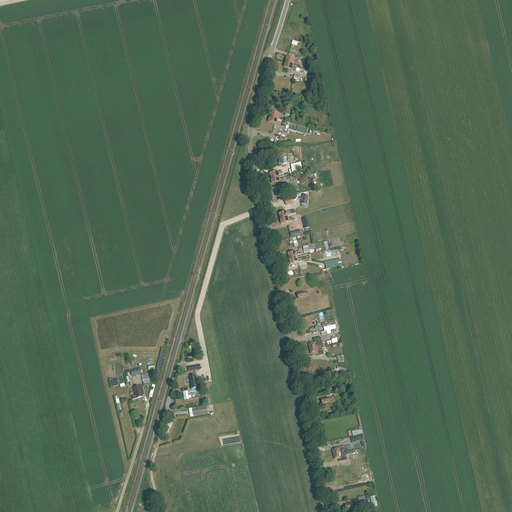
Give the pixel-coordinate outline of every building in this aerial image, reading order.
[(292,67),(293,65),(286,63),(284,68),(295,71),(296,68),(292,67)] [(277,120),(277,119),(270,117),(269,122),(280,125),(280,123),(277,121),(277,120)] [(307,135),(308,129),(290,124),(289,130),(304,134),(307,135)] [(291,165),(292,170),(289,171),(290,174),(303,171),(301,163),(291,165)] [(302,200),(301,204),(307,205),(308,196),(303,195),(302,198),(300,198),(300,199),(302,200)] [(280,219),(288,217),(287,215),(292,214),(296,213),(295,210),(291,211),(279,214),(280,219)] [(325,262),(326,270),(342,267),(341,259),(325,262)] [(325,328),(326,331),(331,330),(330,326),(327,327),(326,322),(323,323),(323,325),(323,328),(325,328)] [(309,344),(310,349),(317,348),(321,347),(322,346),(325,346),(324,343),(322,344),(320,338),(314,339),(315,342),(310,343),(310,344),(309,344)] [(160,371),(165,349),(161,348),(156,370),(160,371)] [(317,348),(310,349),(311,354),(312,354),(313,355),(317,354),(318,356),(324,355),(323,351),(322,351),(321,348),(317,349),(317,348)] [(150,382),(149,374),(142,376),(143,384),(150,382)] [(189,377),(191,389),(201,388),(202,387),(202,384),(200,383),(197,384),(196,376),(189,377)] [(111,387),(118,386),(117,379),(109,381),(111,387)] [(142,396),(145,395),(142,386),(133,388),(135,396),(132,397),(133,400),(143,397),(142,396)] [(192,409),(190,409),(191,418),(194,417),(209,415),(207,407),(192,409)] [(362,435),(357,436),(352,437),(354,443),(364,441),(362,435)] [(332,450),(334,455),(351,451),(350,446),(344,448),(343,446),(336,448),(337,449),(332,450)] [(366,448),(355,451),(355,450),(351,451),(334,455),(335,460),(339,459),(340,462),(347,461),(346,456),(352,454),(354,460),(359,459),(359,461),(361,461),(362,463),(364,462),(364,463),(369,462),(366,448)] [(345,511),(351,509),(351,511),(354,511),(356,511),(355,508),(354,503),(344,506),(345,511)]
